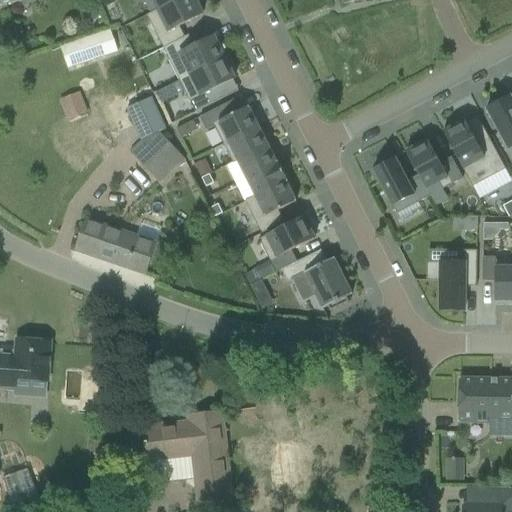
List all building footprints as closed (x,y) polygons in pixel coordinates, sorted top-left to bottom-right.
[(163,49),(185,38),(179,27),(203,16),(201,12),(204,10),(199,0),(181,0),(158,12),(158,11),(147,16),(163,49)] [(158,12),(181,0),(152,0),(158,11),(158,12)] [(100,14),(87,6),(77,21),(90,29),(100,14)] [(63,46),(71,68),(120,50),(112,28),(63,46)] [(179,81),(228,57),(219,40),(216,42),(214,38),(195,47),(189,36),(185,38),(163,49),(179,81)] [(228,57),(179,81),(196,113),(221,101),(216,89),(235,80),(233,76),(236,74),(228,57)] [(79,93),(64,99),(70,114),(85,108),(79,93)] [(511,149),(511,100),(510,97),(502,102),(500,99),(488,105),(490,108),(487,110),(500,135),(498,136),(507,152),(511,149)] [(141,141),(159,133),(166,130),(162,122),(152,99),(127,110),(141,141)] [(215,128),(224,145),(259,128),(249,108),(237,114),(231,103),(199,119),(206,133),(215,128)] [(443,133),(467,177),(487,166),(493,177),(505,170),(488,138),(477,145),(465,122),(458,126),(456,123),(444,130),(445,132),(443,133)] [(186,137),(182,127),(176,130),(181,139),(186,137)] [(233,164),(237,162),(268,146),(259,128),(224,145),(233,164)] [(130,152),(161,184),(186,160),(159,133),(141,141),(130,152)] [(440,164),(428,142),(421,146),(419,143),(407,150),(408,152),(406,153),(418,176),(426,190),(439,183),(443,190),(463,179),(451,158),(440,164)] [(268,146),(237,162),(246,180),(277,165),(268,146)] [(426,190),(418,176),(407,182),(395,159),(373,171),(374,172),(371,174),(377,185),(380,184),(397,215),(430,197),(426,190)] [(205,161),(195,166),(202,180),(202,179),(209,176),(212,174),(205,161)] [(278,164),(277,165),(246,180),(255,198),(286,183),(287,182),(278,164)] [(202,179),(207,188),(214,184),(209,176),(202,179)] [(286,183),(255,198),(246,203),(262,235),(266,232),(284,223),(278,212),(296,203),(286,183)] [(503,208),(508,217),(509,218),(511,216),(511,200),(502,206),(503,208)] [(218,206),(210,210),(215,218),(222,214),(218,206)] [(276,274),(297,263),(292,252),(315,240),(311,232),(314,231),(308,219),(305,220),(304,218),(259,240),(276,274)] [(467,219),(467,232),(477,231),(478,218),(467,219)] [(86,221),(76,251),(146,275),(156,245),(136,238),(86,221)] [(428,261),(427,261),(426,282),(441,282),(440,311),(464,312),(465,288),(477,288),(477,252),(464,252),(464,264),(428,263),(428,261)] [(315,254),(281,271),(288,284),(305,275),(323,309),(322,309),(323,310),(328,308),(331,312),(349,303),(347,298),(352,296),(352,294),(351,295),(345,282),(341,273),(340,273),(334,260),(335,260),(334,259),(321,265),(316,255),(315,254)] [(483,258),(483,282),(496,282),(496,302),(511,302),(511,260),(497,261),(497,258),(483,258)] [(254,271),(244,276),(249,287),(251,287),(260,282),(254,271)] [(260,282),(251,287),(255,295),(265,289),(261,281),(260,282)] [(48,382),(51,343),(17,340),(16,358),(3,357),(4,355),(0,355),(0,385),(13,386),(14,379),(48,382)] [(491,420),(511,420),(511,380),(459,380),(459,423),(491,424),(491,420)] [(231,504),(223,433),(221,413),(189,417),(190,424),(143,429),(147,463),(150,485),(194,481),(197,509),(231,504)] [(1,478),(11,501),(34,491),(24,468),(1,478)] [(463,505),(462,511),(502,511),(503,509),(511,508),(511,490),(481,489),(481,505),(466,505),(463,505)]
